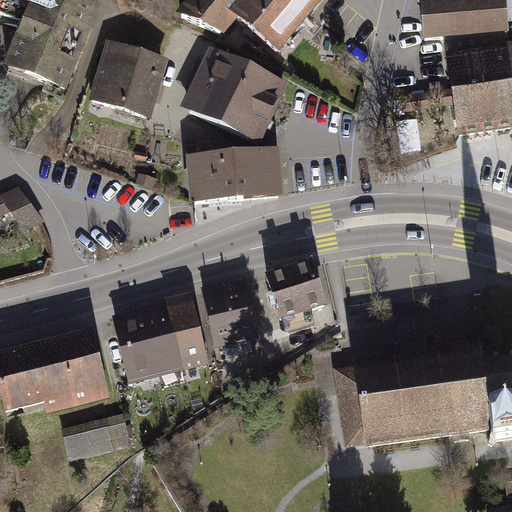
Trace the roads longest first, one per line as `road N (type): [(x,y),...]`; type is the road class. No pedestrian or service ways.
road 1 (secondary): [(0,321),(367,221)]
road 2 (residential): [(393,10),(367,122),(367,221)]
road 3 (secondary): [(367,221),(428,219),(511,238)]
